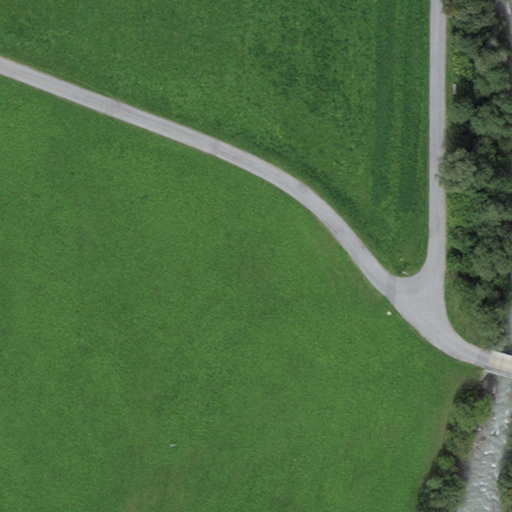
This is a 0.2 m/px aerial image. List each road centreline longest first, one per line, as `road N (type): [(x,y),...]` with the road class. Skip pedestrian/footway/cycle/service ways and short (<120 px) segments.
road 1 (residential): [(0,62),(292,183),(431,329)]
road 2 (residential): [(437,0),(431,329)]
